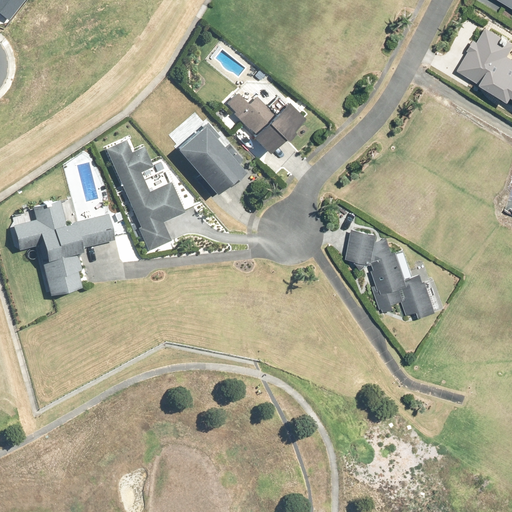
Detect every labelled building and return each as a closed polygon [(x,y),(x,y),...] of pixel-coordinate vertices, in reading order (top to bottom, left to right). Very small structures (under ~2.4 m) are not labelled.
[(0,0),(0,12),(10,20),(26,0),(0,0)] [(511,42),(495,32),(500,25),(471,7),(443,52),(470,68),(510,93),(511,89),(511,42)] [(253,130),(250,133),(267,149),(281,134),(283,136),(291,128),(290,126),(301,114),(285,98),(272,111),(255,94),(247,101),(235,90),(225,100),(233,109),(232,110),(247,126),(249,125),(253,130)] [(213,123),(207,128),(204,124),(176,149),(222,202),(251,177),(240,164),(245,159),(233,145),(227,151),(220,143),(225,138),(213,123)] [(126,139),(109,146),(151,255),(174,246),(167,226),(184,219),(171,185),(147,194),(139,174),(155,174),(146,150),(132,155),(126,139)] [(20,255),(43,248),(46,258),(36,260),(47,298),(86,288),(80,268),(122,257),(109,209),(68,221),(62,196),(29,205),(32,215),(11,221),(20,255)] [(408,274),(399,247),(401,242),(353,229),(344,261),(372,268),(377,282),(376,283),(384,310),(438,313),(424,269),(408,274)]
